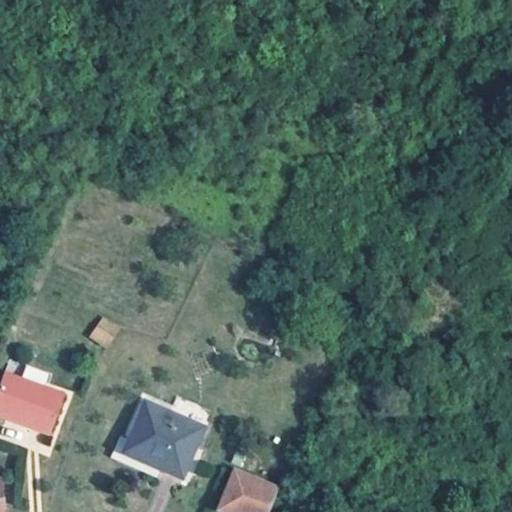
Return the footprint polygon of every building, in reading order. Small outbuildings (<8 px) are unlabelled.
[(99,314),(87,333),(104,344),(116,325),(99,314)] [(61,393),(3,372),(0,378),(0,417),(46,434),(61,393)] [(201,428),(142,403),(133,426),(122,452),(150,465),(180,478),(201,428)] [(133,426),(124,422),(110,458),(147,473),(150,465),(122,452),(133,426)] [(268,511),(280,485),(235,467),(218,507),(230,511),(268,511)] [(0,511),(13,511),(14,487),(0,486),(0,511)]
